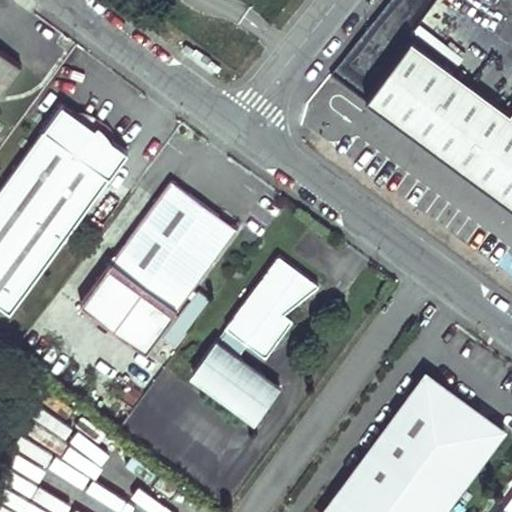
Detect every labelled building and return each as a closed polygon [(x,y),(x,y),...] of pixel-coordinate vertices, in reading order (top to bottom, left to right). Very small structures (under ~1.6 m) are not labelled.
[(363,98),(511,209),(511,105),(506,113),(407,39),(363,98)] [(0,89),(19,64),(0,50),(0,89)] [(60,102),(0,183),(0,312),(3,314),(124,151),(107,138),(96,121),(93,119),(75,114),(60,102)] [(169,183),(77,305),(143,354),(235,231),(169,183)] [(318,281),(278,251),(191,369),(256,417),(280,384),(237,352),(247,340),(265,353),(292,317),(282,310),(318,281)] [(207,301),(196,291),(160,340),(172,348),(207,301)] [(436,511),(495,433),(424,380),(326,511),(436,511)] [(511,511),(511,493),(497,511),(511,511)]
